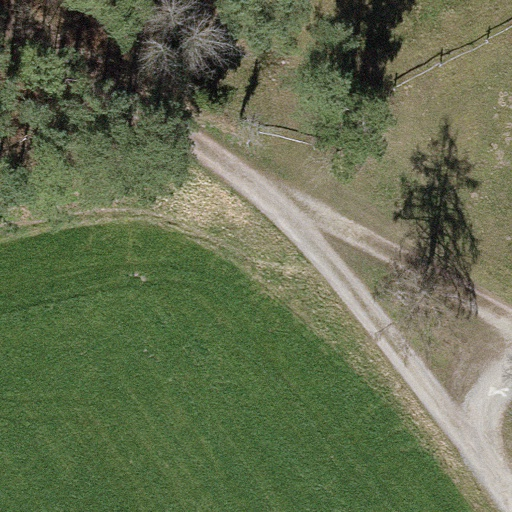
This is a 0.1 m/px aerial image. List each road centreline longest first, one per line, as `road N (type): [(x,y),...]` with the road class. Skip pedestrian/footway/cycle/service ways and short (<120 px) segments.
road 1 (track): [(0,26),(31,52),(162,120),(258,187),(406,357),(511,499)]
road 2 (track): [(258,187),(511,325)]
